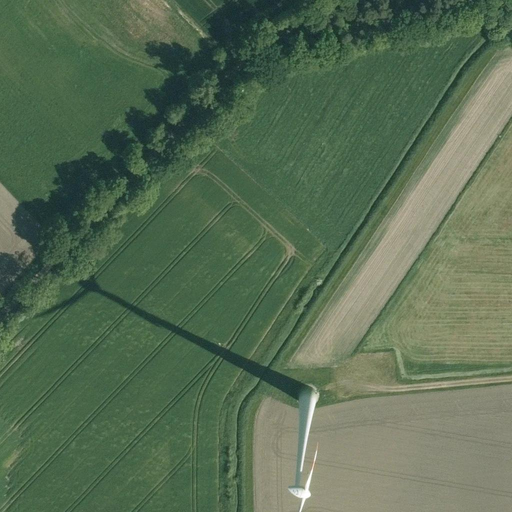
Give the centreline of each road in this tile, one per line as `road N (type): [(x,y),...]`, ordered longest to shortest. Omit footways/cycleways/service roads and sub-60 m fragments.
road 1 (unclassified): [(0,328),(236,74),(358,0)]
road 2 (track): [(511,376),(360,388)]
